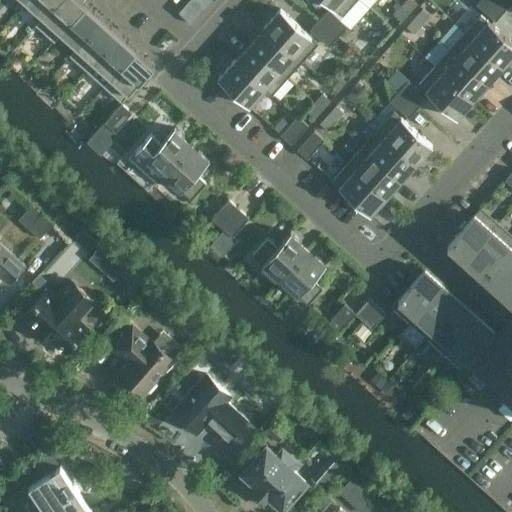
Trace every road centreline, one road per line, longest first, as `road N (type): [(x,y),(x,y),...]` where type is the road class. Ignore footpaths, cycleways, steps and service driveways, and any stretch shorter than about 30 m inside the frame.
road 1 (residential): [(196,43),(175,68),(382,253),(511,111)]
road 2 (residential): [(0,378),(164,461),(209,511)]
